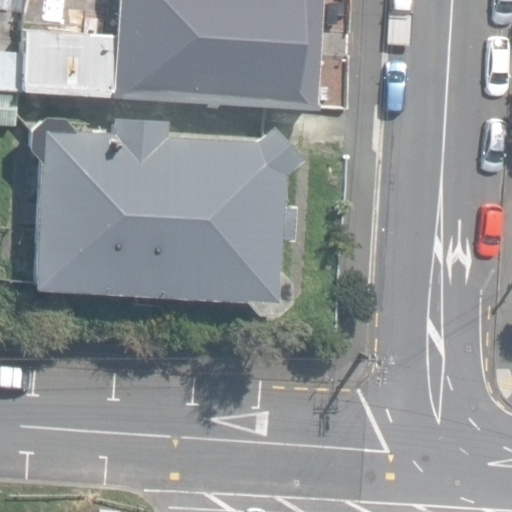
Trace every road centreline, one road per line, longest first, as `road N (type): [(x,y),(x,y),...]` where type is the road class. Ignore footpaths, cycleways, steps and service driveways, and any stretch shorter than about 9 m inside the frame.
road 1 (unclassified): [(0,414),(405,436),(444,419)]
road 2 (residential): [(456,0),(437,379),(444,419)]
